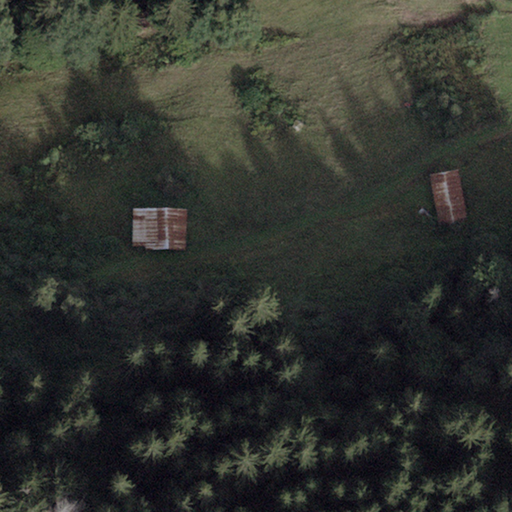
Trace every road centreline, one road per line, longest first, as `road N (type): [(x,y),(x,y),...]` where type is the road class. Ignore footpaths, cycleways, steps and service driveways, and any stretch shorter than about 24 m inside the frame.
road 1 (track): [(511,401),(333,415),(0,376)]
road 2 (track): [(0,301),(186,260),(344,211)]
